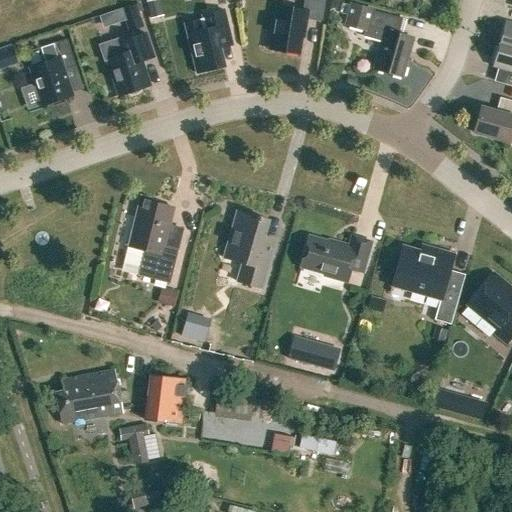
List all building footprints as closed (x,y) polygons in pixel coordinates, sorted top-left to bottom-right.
[(163,16),(158,0),(150,0),(144,2),(148,19),(163,16)] [(321,21),(324,0),(303,0),(302,10),(275,6),(268,49),(298,54),(303,26),(305,26),(306,18),(321,21)] [(374,69),(402,77),(412,38),(397,34),(402,19),(372,10),(350,4),(344,25),(366,31),(368,26),(384,31),(374,69)] [(121,9),(129,31),(143,26),(135,5),(121,9)] [(224,67),(219,48),(231,45),(223,10),(202,15),(202,19),(184,23),(197,73),(224,67)] [(498,44),(511,47),(511,23),(505,21),(498,44)] [(145,33),(118,42),(118,41),(118,40),(100,46),(105,60),(106,59),(119,96),(149,86),(141,62),(153,58),(145,33)] [(29,67),(42,106),(72,95),(63,70),(75,66),(66,39),(40,48),(45,62),(29,67)] [(511,47),(498,44),(492,66),(511,72),(511,47)] [(0,47),(0,69),(16,64),(9,45),(0,47)] [(511,101),(507,100),(503,113),(480,107),(473,132),(509,143),(511,132),(511,101)] [(128,246),(143,250),(137,276),(169,284),(178,249),(163,246),(173,208),(143,200),(135,231),(132,230),(128,246)] [(237,282),(261,289),(275,239),(263,236),(268,220),(237,211),(223,258),(242,263),(237,282)] [(309,237),(301,266),(324,273),(324,275),(346,281),(350,269),(361,272),(370,242),(352,237),(350,247),(337,243),(336,245),(309,237)] [(391,285),(440,299),(434,320),(450,324),(465,275),(449,270),(454,255),(422,246),(420,252),(402,246),(391,285)] [(511,292),(507,288),(509,286),(493,273),(467,304),(497,329),(494,333),(506,343),(511,335),(511,292)] [(156,302),(172,306),(176,290),(160,286),(156,302)] [(182,323),(192,337),(205,329),(195,315),(182,323)] [(309,364),(333,371),(340,347),(316,340),(309,364)] [(122,412),(114,370),(61,380),(63,390),(55,392),(61,424),(122,412)] [(145,420),(180,424),(186,379),(151,374),(145,420)] [(240,415),(243,386),(213,383),(210,412),(240,415)] [(461,395),(456,413),(480,420),(485,402),(461,395)] [(190,424),(188,434),(223,439),(224,429),(190,424)] [(147,489),(128,494),(131,507),(159,500),(157,493),(149,495),(147,489)]
